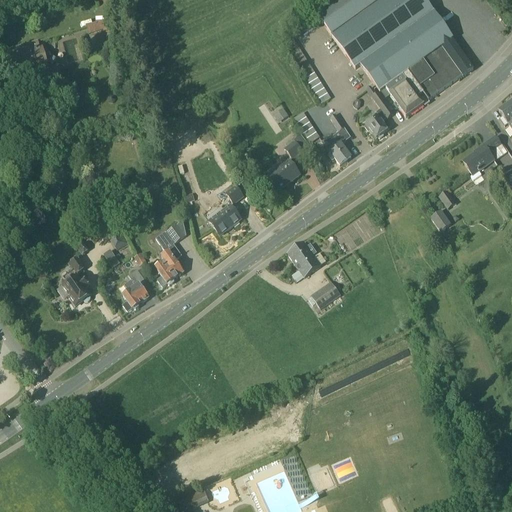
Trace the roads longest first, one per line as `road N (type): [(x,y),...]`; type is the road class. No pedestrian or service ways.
road 1 (secondary): [(44,405),(511,64)]
road 2 (unclassified): [(124,511),(47,426),(44,405)]
